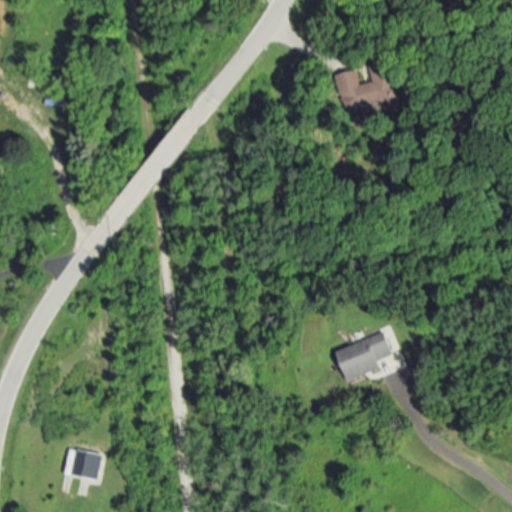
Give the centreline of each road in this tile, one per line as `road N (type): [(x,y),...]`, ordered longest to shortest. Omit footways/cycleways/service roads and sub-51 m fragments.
road 1 (residential): [(223,86),(91,253)]
road 2 (residential): [(91,253),(32,334),(0,409)]
